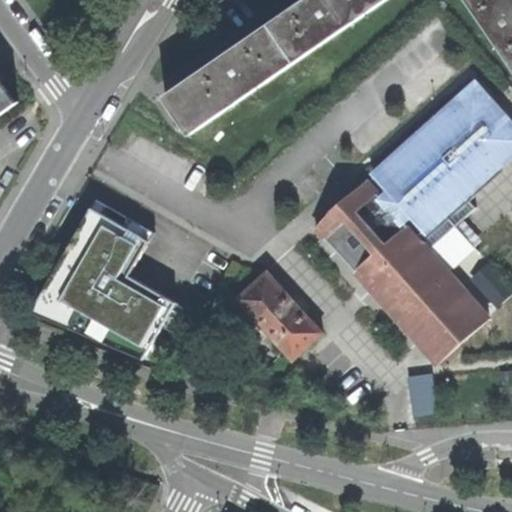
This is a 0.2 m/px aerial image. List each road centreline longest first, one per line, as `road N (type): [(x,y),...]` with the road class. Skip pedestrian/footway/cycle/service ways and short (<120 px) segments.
road 1 (residential): [(155,427),(481,511)]
road 2 (residential): [(84,126),(0,262)]
road 3 (residential): [(162,0),(84,126)]
road 4 (residential): [(0,9),(84,126)]
road 5 (residential): [(122,416),(0,359)]
road 6 (residential): [(0,394),(122,416)]
